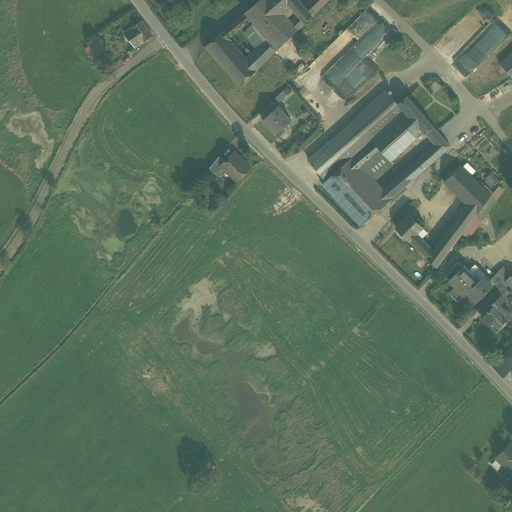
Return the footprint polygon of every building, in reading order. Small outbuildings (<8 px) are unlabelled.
[(188,0),(176,0),(173,4),(178,10),(188,0)] [(270,0),(259,0),(245,13),(267,39),(276,51),(277,51),(304,23),(298,16),(290,24),(286,18),(270,0)] [(304,7),(298,0),(270,0),(286,18),(294,11),(298,16),(304,23),(312,16),(304,7)] [(321,0),(311,0),(304,7),(312,16),(325,3),(321,0)] [(369,6),(313,62),(296,79),(320,78),(381,18),(369,6)] [(267,39),(245,13),(223,31),(232,43),(243,34),(256,49),(267,39)] [(381,18),(320,78),(333,88),(376,46),(390,26),(381,18)] [(141,21),(124,33),(135,48),(152,36),(141,21)] [(232,43),(223,31),(205,47),(239,87),(245,81),(256,71),(246,59),(232,43)] [(256,49),(246,59),(256,71),(276,51),(267,39),(256,49)] [(102,43),(98,45),(102,52),(107,49),(102,43)] [(107,49),(102,52),(108,61),(113,58),(107,49)] [(511,51),(499,64),(511,78),(511,77),(511,51)] [(385,91),(356,117),(357,118),(375,137),(403,112),(397,105),(397,104),(385,91)] [(433,128),(406,96),(397,104),(397,105),(403,112),(404,112),(423,132),(425,135),(433,128)] [(278,106),(262,121),(276,135),(292,121),(278,106)] [(375,137),(371,141),(381,151),(388,160),(390,162),(423,132),(404,112),(403,112),(375,137)] [(357,118),(308,161),(326,181),(353,157),(371,141),(375,137),(357,118)] [(433,128),(425,135),(429,139),(437,132),(433,128)] [(442,137),(383,189),(391,199),(450,147),(442,137)] [(371,141),(353,157),(372,178),(390,162),(388,160),(384,163),(377,155),(381,151),(371,141)] [(388,160),(381,151),(377,155),(384,163),(388,160)] [(233,153),(224,163),(223,162),(220,166),(222,168),(237,182),(250,169),(233,153)] [(218,157),(208,169),(216,176),(222,168),(220,166),(223,162),(218,157)] [(326,181),(321,185),(360,226),(391,199),(383,189),(372,178),(353,157),(326,181)] [(466,205),(435,246),(446,254),(456,241),(481,208),(491,196),(460,166),(443,183),(466,205)] [(485,177),(489,186),(499,182),(495,173),(485,177)] [(491,196),(481,208),(487,213),(497,201),(491,196)] [(463,246),(487,213),(481,208),(456,241),(463,246)] [(409,215),(405,219),(395,228),(409,241),(416,234),(422,228),(422,227),(424,225),(417,218),(415,221),(409,215)] [(432,250),(416,234),(409,241),(426,258),(436,268),(446,254),(435,246),(432,250)] [(497,271),(498,272),(506,280),(511,273),(511,272),(504,264),(497,271)] [(463,266),(448,280),(455,287),(449,293),(457,302),(463,295),(464,296),(467,293),(478,282),(468,271),(463,266)] [(468,271),(478,282),(483,277),(473,266),(468,271)] [(498,272),(489,280),(498,289),(502,285),(505,282),(505,281),(506,280),(498,272)] [(483,277),(478,282),(467,293),(476,303),(492,286),(483,277)] [(498,289),(492,294),(497,299),(499,296),(507,289),(502,285),(498,289)] [(492,294),(483,304),(487,308),(493,303),(497,299),(492,294)] [(501,311),(497,307),(503,300),(499,296),(497,299),(493,303),(495,305),(489,310),(482,317),(489,324),(491,322),(498,329),(511,317),(503,309),(501,311)] [(483,304),(476,310),(482,317),(489,310),(487,308),(483,304)] [(511,345),(493,367),(495,369),(511,350),(511,345)] [(511,350),(495,369),(511,386),(511,350)] [(511,445),(510,444),(496,458),(511,473),(511,445)]
